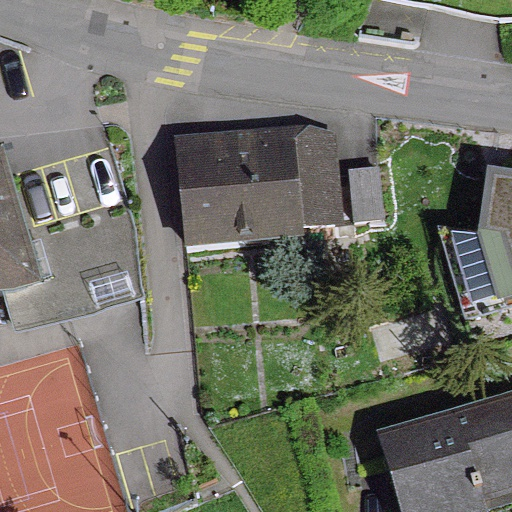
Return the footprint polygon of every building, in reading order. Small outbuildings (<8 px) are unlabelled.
[(303,131),(171,143),(180,245),(330,230),(320,137),(319,135),(303,131)] [(373,174),(345,177),(350,227),(378,224),(373,174)] [(511,184),(487,181),(479,241),(499,244),(511,288),(511,184)] [(0,294),(21,289),(0,216),(0,294)] [(511,402),(375,442),(395,511),(478,511),(477,507),(511,496),(511,402)]
